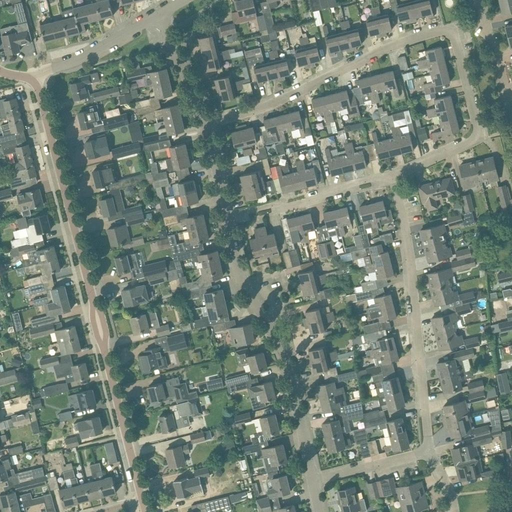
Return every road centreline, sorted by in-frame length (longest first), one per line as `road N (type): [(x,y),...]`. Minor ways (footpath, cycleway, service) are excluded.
road 1 (residential): [(112,511),(144,503),(31,80)]
road 2 (residential): [(391,180),(477,137),(456,44),(444,32),(387,48),(255,113),(204,125)]
road 3 (residential): [(311,482),(286,358),(245,291),(226,220)]
road 4 (residential): [(428,453),(403,211),(391,180)]
road 5 (residential): [(226,220),(391,180)]
road 6 (residential): [(31,80),(157,16)]
road 7 (residential): [(511,120),(480,0)]
road 8 (residential): [(311,482),(428,453)]
